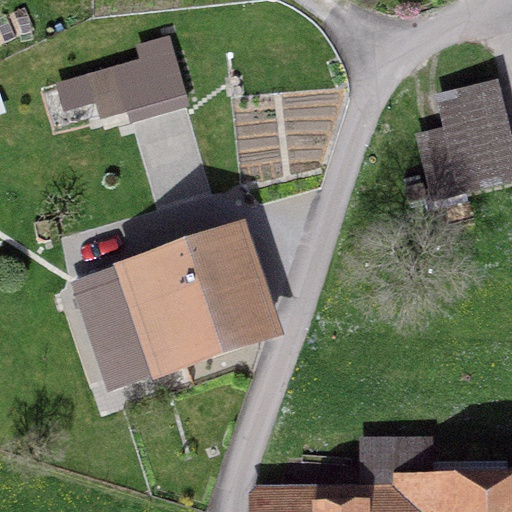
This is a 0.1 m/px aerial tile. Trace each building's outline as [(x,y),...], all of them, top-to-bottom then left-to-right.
[(132,123),(185,108),(169,40),(139,48),(144,65),(90,80),(101,118),(128,110),(132,123)] [(433,204),(510,185),(489,96),(443,107),(451,140),(419,148),(433,204)] [(151,166),(164,203),(212,187),(200,150),(151,166)] [(260,330),(230,240),(78,290),(108,381),(260,330)] [(417,493),(427,494),(426,449),(361,450),(362,494),(417,493)] [(511,511),(511,492),(427,494),(417,493),(417,511),(511,511)]
